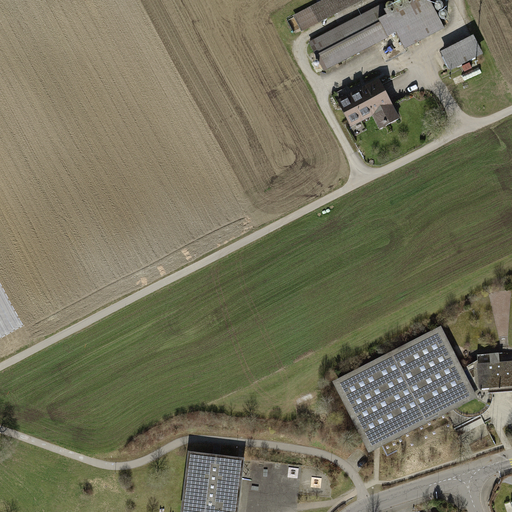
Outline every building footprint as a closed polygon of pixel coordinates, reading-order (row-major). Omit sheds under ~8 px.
[(329,0),(290,21),(295,31),(302,28),(305,34),(368,0),(329,0)] [(450,0),(394,0),(310,43),(325,72),(400,34),(408,51),(448,31),(445,24),(453,20),(445,4),(451,1),(450,0)] [(478,39),(443,56),(452,74),(487,57),(478,39)] [(382,83),(341,103),(354,130),(377,118),(384,131),(402,122),(382,83)] [(440,333),(338,384),(373,455),(475,404),(440,333)] [(511,360),(477,363),(479,387),(511,385),(511,360)] [(237,511),(244,459),(187,452),(179,511),(237,511)]
